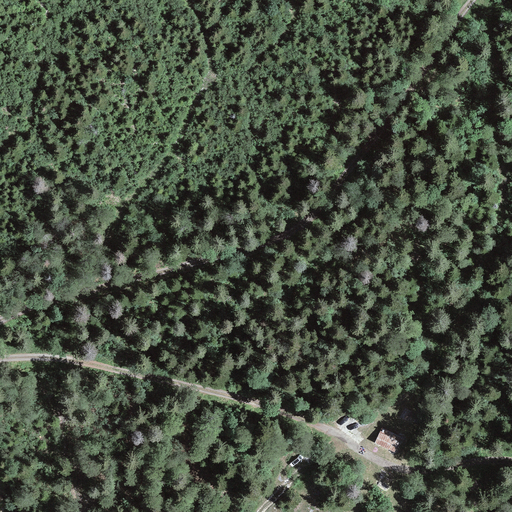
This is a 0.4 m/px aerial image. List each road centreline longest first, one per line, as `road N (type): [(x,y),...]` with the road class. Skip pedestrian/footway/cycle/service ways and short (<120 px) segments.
road 1 (track): [(0,324),(284,237),(312,217),(465,12)]
road 2 (track): [(0,359),(66,362),(206,391),(314,426),(411,472),(511,460)]
road 3 (track): [(511,157),(480,283),(434,370),(396,413),(339,438)]
road 4 (track): [(465,12),(511,137)]
road 5 (track): [(358,450),(289,467),(263,511)]
